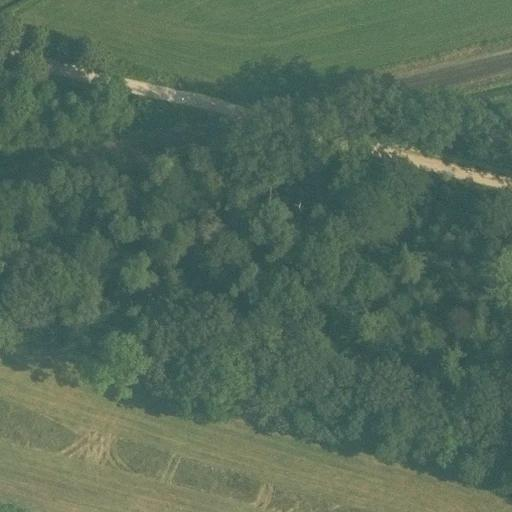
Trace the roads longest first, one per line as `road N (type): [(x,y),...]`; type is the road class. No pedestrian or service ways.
road 1 (track): [(327,139),(0,55)]
road 2 (track): [(511,185),(327,139)]
